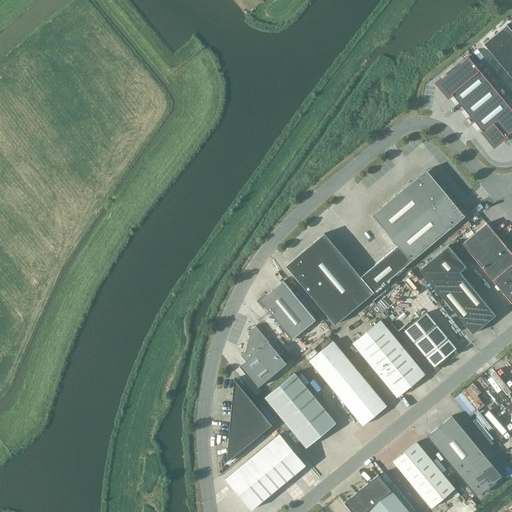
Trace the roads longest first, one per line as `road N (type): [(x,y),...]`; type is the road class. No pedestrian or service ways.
road 1 (unclassified): [(210,511),(203,434),(211,370),(223,324),(271,244),(413,124),(439,127),(499,197)]
road 2 (unclassified): [(293,511),(511,332)]
